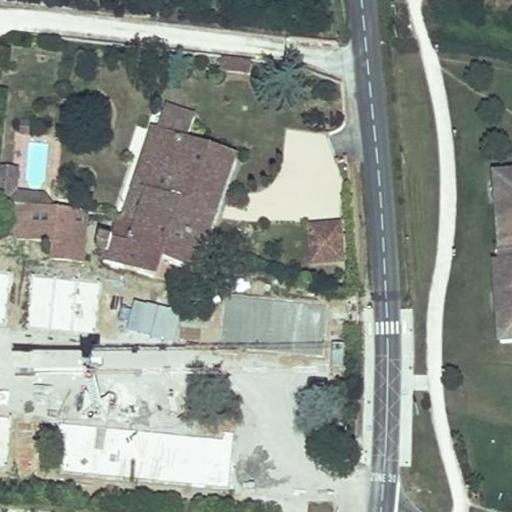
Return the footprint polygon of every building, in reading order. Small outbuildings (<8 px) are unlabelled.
[(223,73),(250,73),(250,59),(223,59),(223,73)] [(119,212),(203,241),(230,157),(188,142),(198,111),(173,102),(168,118),(164,133),(153,129),(137,174),(127,171),(114,210),(119,212)] [(164,133),(168,118),(157,114),(153,129),(164,133)] [(511,175),(505,176),(507,203),(501,204),(504,246),(509,246),(510,262),(499,263),(501,291),(508,290),(509,309),(502,310),(504,343),(511,342),(511,175)] [(19,235),(60,239),(62,205),(20,202),(19,235)] [(62,205),(60,239),(74,240),(76,206),(62,205)] [(194,270),(203,241),(119,212),(113,232),(100,230),(97,241),(107,245),(104,258),(156,274),(162,259),(194,270)] [(346,223),(306,226),(310,269),(350,265),(346,223)] [(510,262),(509,246),(504,246),(498,247),(499,263),(510,262)] [(509,309),(508,290),(501,291),(499,291),(500,310),(502,310),(509,309)] [(188,397),(157,393),(153,418),(184,422),(188,397)]
